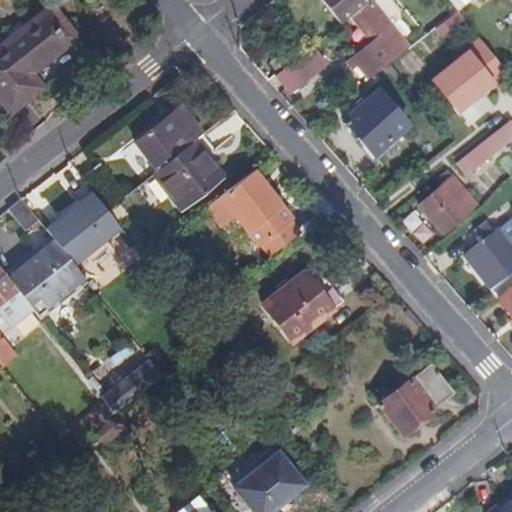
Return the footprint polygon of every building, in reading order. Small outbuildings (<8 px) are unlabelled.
[(347,17),(367,2),(369,0),(316,0),(338,26),(347,17)] [(391,0),(374,0),(384,17),(397,10),(391,0)] [(443,0),(452,11),(465,0),(443,0)] [(385,64),(405,49),(367,2),(347,17),(368,44),(343,64),(348,70),(355,66),(366,80),(385,64)] [(73,38),(48,5),(0,42),(0,96),(8,107),(42,82),(33,69),(73,38)] [(504,77),(476,41),(461,53),(464,55),(427,84),(452,115),(489,86),(490,88),(504,77)] [(321,60),(311,47),(273,78),(284,91),(321,60)] [(325,65),(321,60),(284,91),(287,95),(325,65)] [(407,128),(377,93),(343,122),(373,157),(407,128)] [(192,139),(201,132),(180,104),(134,139),(156,167),(192,139)] [(511,122),(510,120),(453,165),(462,176),(511,136),(511,122)] [(220,175),(192,139),(156,167),(151,171),(178,208),(220,175)] [(105,207),(122,194),(99,164),(82,177),(95,194),(105,207)] [(291,220),(251,170),(206,205),(221,224),(234,215),(241,224),(253,239),(257,244),(260,243),(269,255),(298,233),(290,222),(291,220)] [(449,179),(416,207),(440,235),(474,207),(449,179)] [(121,227),(105,207),(95,194),(49,231),(53,237),(75,264),(121,227)] [(39,219),(23,198),(9,209),(25,230),(39,219)] [(243,246),(253,239),(241,224),(232,232),(243,246)] [(461,257),(489,291),(511,271),(511,250),(496,230),(461,257)] [(86,279),(75,264),(53,237),(5,275),(32,309),(38,317),(86,279)] [(311,267),(262,309),(292,344),(341,301),(311,267)] [(5,275),(0,268),(0,313),(10,327),(32,309),(5,275)] [(511,286),(496,300),(511,319),(511,286)] [(0,365),(2,368),(18,354),(0,331),(0,365)] [(138,395),(162,375),(149,359),(100,396),(106,403),(114,413),(138,395)] [(450,394),(427,365),(375,408),(399,437),(429,414),(428,411),(450,394)] [(112,415),(114,413),(106,403),(82,424),(89,434),(93,430),(112,415)] [(124,429),(112,415),(93,430),(104,444),(124,429)] [(260,464),(263,467),(234,490),(252,511),(271,511),(305,486),(277,450),(267,447),(260,453),(260,464)] [(8,473),(20,488),(35,476),(23,461),(8,473)] [(511,511),(511,491),(485,511),(511,511)] [(210,511),(198,496),(177,511),(210,511)]
